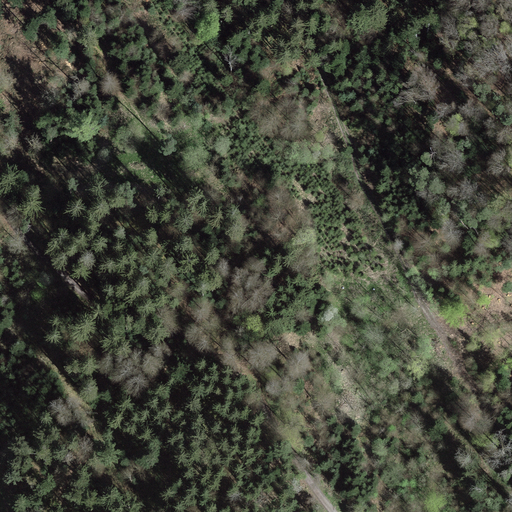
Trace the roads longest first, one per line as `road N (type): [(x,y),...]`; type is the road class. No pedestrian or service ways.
road 1 (track): [(511,474),(355,182),(289,0)]
road 2 (track): [(335,511),(240,371),(95,300),(0,204)]
